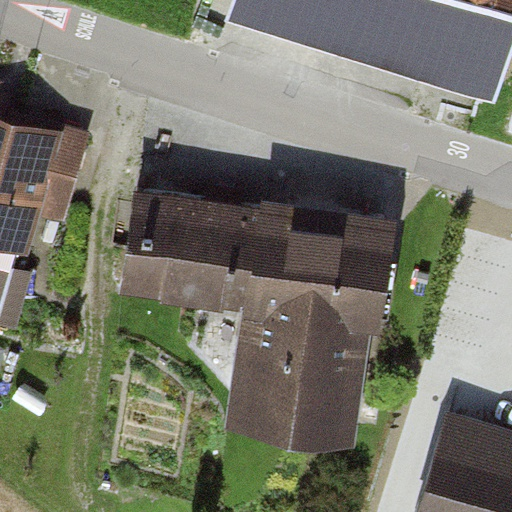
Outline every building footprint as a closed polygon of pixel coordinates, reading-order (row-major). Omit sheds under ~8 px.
[(291,0),(479,59),(497,0),(291,0)] [(55,131),(0,114),(0,226),(25,234),(55,131)] [(387,224),(138,186),(125,271),(258,291),(242,392),(349,408),(364,310),(373,311),(387,224)] [(27,272),(0,265),(0,315),(13,320),(27,272)] [(511,511),(511,426),(442,404),(409,506),(427,511),(511,511)]
